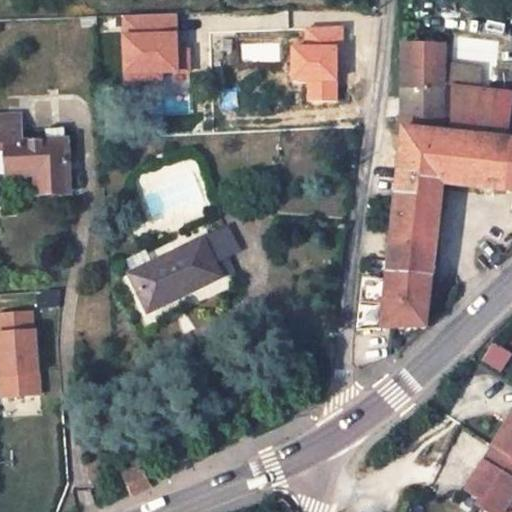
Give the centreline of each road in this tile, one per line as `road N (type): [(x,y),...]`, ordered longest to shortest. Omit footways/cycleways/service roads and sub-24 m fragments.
road 1 (unclassified): [(350,427),(338,399),(386,0)]
road 2 (secondary): [(511,275),(402,388),(350,427)]
road 3 (unknown): [(386,15),(352,23),(186,22)]
road 4 (secondary): [(315,448),(165,511)]
road 5 (unknown): [(346,338),(289,290),(261,255),(255,229)]
